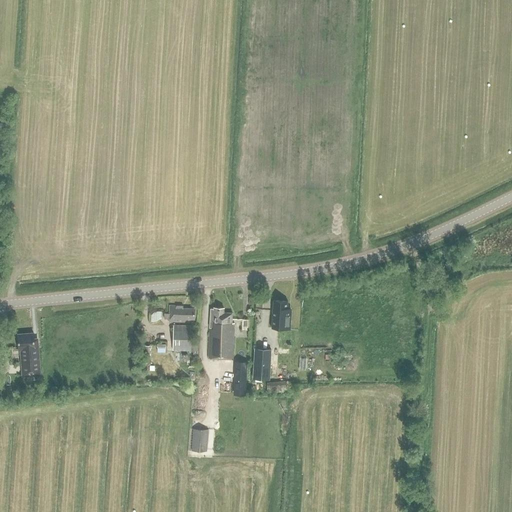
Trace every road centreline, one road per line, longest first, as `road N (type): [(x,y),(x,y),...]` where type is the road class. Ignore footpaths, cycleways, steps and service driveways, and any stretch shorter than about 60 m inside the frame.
road 1 (secondary): [(0,305),(337,266),(511,197)]
road 2 (track): [(408,244),(429,312),(417,511)]
